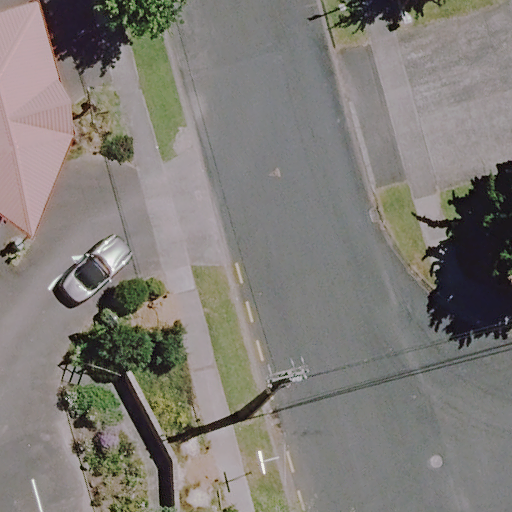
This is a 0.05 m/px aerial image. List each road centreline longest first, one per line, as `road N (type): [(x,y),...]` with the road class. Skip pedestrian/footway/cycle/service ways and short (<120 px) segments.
road 1 (residential): [(362,460),(241,0)]
road 2 (residential): [(511,424),(362,460)]
